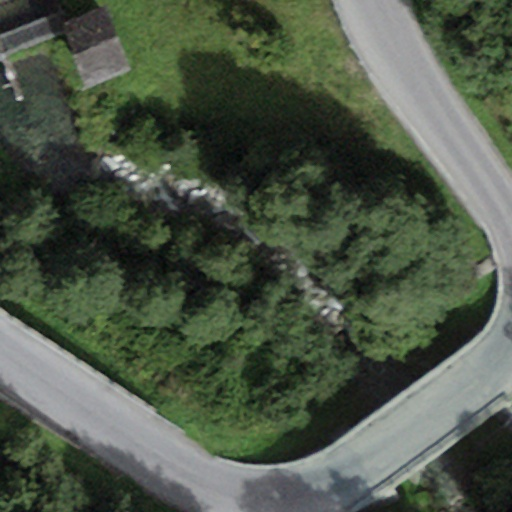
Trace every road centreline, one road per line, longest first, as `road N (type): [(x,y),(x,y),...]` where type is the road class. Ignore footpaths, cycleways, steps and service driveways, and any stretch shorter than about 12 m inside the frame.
road 1 (tertiary): [(0,350),(194,486),(274,500),(344,480),(511,352)]
road 2 (tertiary): [(511,224),(419,92),(371,0)]
